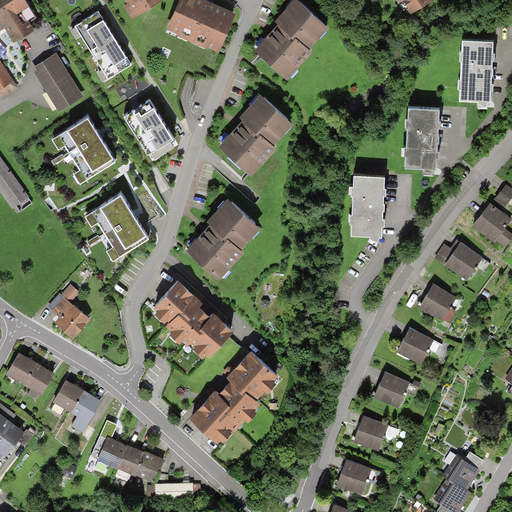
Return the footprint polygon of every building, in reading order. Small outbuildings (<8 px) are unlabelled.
[(0,0),(0,99),(16,90),(0,64),(0,34),(5,32),(13,45),(35,31),(29,22),(35,19),(23,0),(0,0)] [(125,0),(128,4),(123,7),(132,21),(164,2),(163,0),(125,0)] [(236,15),(202,0),(179,0),(166,29),(219,53),(236,15)] [(397,0),(407,16),(434,0),(397,0)] [(327,32),(293,1),(273,22),(278,26),(255,51),(288,82),(313,55),(309,51),(327,32)] [(86,18),(75,24),(108,78),(119,71),(133,62),(117,36),(100,9),(86,18)] [(493,41),(461,41),(459,104),(491,105),(493,41)] [(55,55),(32,69),(59,112),(81,99),(55,55)] [(292,126),(257,96),(239,117),(243,121),(220,147),(254,176),(275,152),(277,149),(274,146),(292,126)] [(173,136),(150,98),(139,104),(136,106),(124,114),(148,152),(173,136)] [(439,105),(408,104),(405,165),(422,165),(422,171),(434,171),(434,165),(437,165),(439,105)] [(87,118),(52,140),(58,150),(64,146),(79,170),(71,175),(78,187),(116,164),(97,134),(87,118)] [(28,197),(0,158),(0,194),(10,209),(28,197)] [(385,174),(354,172),(351,232),(370,232),(370,235),(378,237),(379,233),(383,232),(385,174)] [(511,196),(511,190),(506,185),(494,200),(503,208),(511,196)] [(123,190),(87,212),(94,222),(100,218),(115,242),(106,247),(114,259),(151,237),(139,216),(135,211),(129,201),(123,190)] [(248,212),(225,193),(206,214),(210,217),(188,244),(213,266),(221,273),(245,246),(242,243),(259,222),(248,212)] [(511,220),(489,204),(471,228),(493,244),(495,241),(505,248),(511,238),(511,236),(503,230),(511,220)] [(482,259),(459,244),(454,251),(443,244),(433,259),(467,281),(482,259)] [(183,334),(210,308),(200,299),(203,295),(179,273),(150,304),(172,324),(169,327),(180,337),(183,334)] [(59,292),(48,304),(61,316),(55,322),(73,337),(90,319),(69,300),(78,290),(70,282),(60,293),(59,292)] [(456,299),(432,285),(418,308),(442,322),(456,299)] [(212,305),(210,308),(183,334),(187,339),(189,337),(203,351),(200,355),(203,359),(227,332),(234,323),(212,305)] [(453,322),(458,309),(452,307),(447,320),(453,322)] [(432,341),(409,329),(396,353),(418,365),(432,341)] [(232,376),(225,384),(252,410),(263,400),(257,394),(280,370),(254,346),(248,351),(228,372),(232,376)] [(25,386),(37,366),(18,355),(6,376),(25,386)] [(54,376),(37,366),(25,386),(31,390),(27,396),(36,401),(39,396),(42,398),(54,376)] [(410,384),(384,373),(373,398),(398,410),(410,384)] [(70,414),(84,392),(66,381),(52,403),(70,414)] [(252,410),(225,384),(221,388),(217,385),(189,413),(216,439),(232,423),(236,427),(252,410)] [(101,403),(84,392),(70,414),(77,418),(71,427),(82,434),(101,403)] [(0,438),(11,426),(0,417),(0,438)] [(388,427),(363,417),(353,441),(378,451),(388,427)] [(11,426),(0,438),(0,456),(4,460),(18,442),(25,448),(34,437),(26,431),(22,435),(11,426)] [(128,444),(108,436),(98,459),(118,467),(118,466),(128,444)] [(129,442),(128,444),(118,466),(136,473),(136,472),(146,450),(129,442)] [(147,448),(146,450),(136,472),(156,480),(166,457),(147,448)] [(482,460),(469,453),(464,462),(454,456),(441,477),(445,480),(466,493),(479,472),(476,470),(482,460)] [(372,467),(346,456),(336,482),(362,492),(372,467)] [(75,471),(64,465),(59,474),(71,480),(75,471)] [(466,493),(445,480),(432,500),(441,506),(436,511),(459,511),(470,495),(466,493)] [(192,481),(155,481),(155,483),(147,483),(147,496),(155,496),(155,497),(200,496),(199,484),(192,484),(192,481)] [(357,511),(335,503),(331,511),(357,511)]
